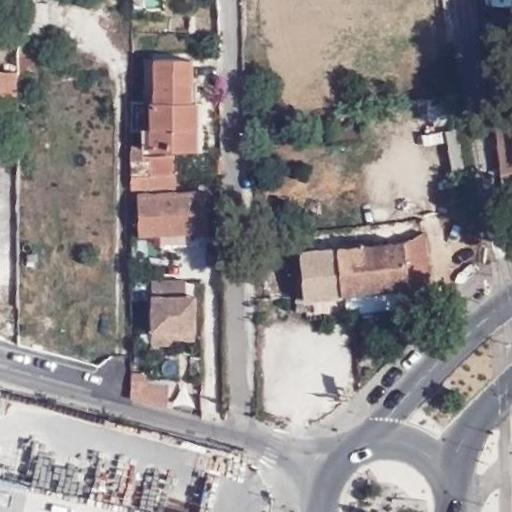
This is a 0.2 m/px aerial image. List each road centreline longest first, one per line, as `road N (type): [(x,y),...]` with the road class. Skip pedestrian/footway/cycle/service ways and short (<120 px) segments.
road 1 (unclassified): [(0,374),(275,446),(330,469)]
road 2 (primary): [(511,296),(465,332),(365,442)]
